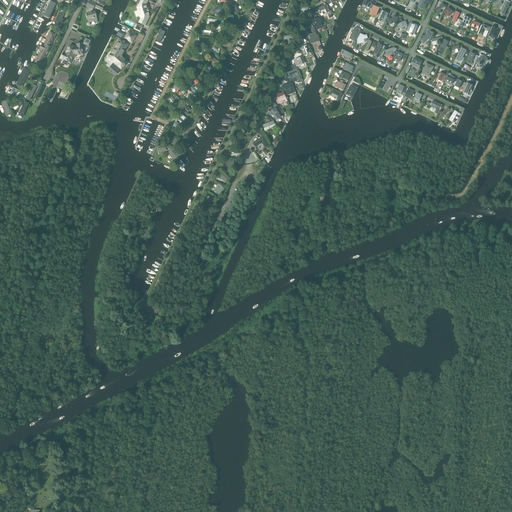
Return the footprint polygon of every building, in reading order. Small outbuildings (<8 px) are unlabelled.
[(104,7),(90,0),(86,7),(87,7),(86,8),(85,9),(85,10),(85,11),(86,15),(87,20),(88,19),(88,22),(95,21),(95,23),(98,23),(97,20),(95,11),(93,12),(92,10),(93,10),(94,6),(102,10),(104,7)] [(139,22),(145,25),(149,16),(148,12),(149,11),(148,9),(147,9),(145,5),(147,1),(144,0),(140,0),(137,7),(138,11),(137,11),(139,16),(140,16),(141,19),(139,22)] [(366,0),(365,0),(362,6),(370,10),(373,3),(366,0)] [(494,2),(493,3),(496,8),(498,7),(497,4),(502,2),(502,1),(503,1),(502,0),(498,0),(496,1),(495,0),(493,0),(493,1),(494,2)] [(506,0),(500,13),(505,15),(510,3),(506,0)] [(56,4),(50,1),(43,15),(49,18),(56,4)] [(443,4),(442,3),(439,5),(440,6),(435,9),(436,12),(437,12),(439,14),(442,13),(441,11),(444,9),(443,8),(445,7),(446,7),(447,5),(443,3),(443,4)] [(330,12),(328,5),(319,8),(321,12),(326,9),(328,13),(330,12)] [(376,16),(379,8),(373,5),(369,15),(372,16),(373,15),(376,16)] [(300,6),(299,10),(303,11),(302,14),(307,15),(308,8),(300,6)] [(449,17),(453,11),(448,7),(443,13),(449,17)] [(384,22),(388,13),(382,10),(378,19),(384,22)] [(58,28),(64,13),(61,11),(55,27),(58,28)] [(455,23),(460,13),(456,11),(452,21),(455,23)] [(398,19),(397,15),(394,17),(394,16),(392,17),(390,18),(389,18),(387,22),(389,22),(389,23),(390,23),(390,24),(396,22),(398,21),(397,19),(398,19)] [(322,23),(320,16),(315,18),(318,29),(325,27),(324,24),(324,22),(322,23)] [(462,21),(460,25),(463,27),(465,23),(469,24),(472,18),(465,16),(464,19),(463,19),(462,21)] [(293,18),(291,25),(299,27),(300,25),(303,26),(304,23),(301,22),(302,21),(293,18)] [(224,19),(219,25),(226,31),(229,28),(225,24),(227,21),(224,19)] [(403,22),(401,20),(397,25),(398,29),(407,26),(405,21),(403,22)] [(410,23),(406,31),(414,34),(418,27),(410,23)] [(482,25),(478,35),(483,37),(483,36),(486,37),(489,31),(489,32),(491,27),(483,24),(483,25),(482,25)] [(361,29),(355,26),(355,28),(354,28),(353,30),(352,29),(351,32),(352,32),(349,39),(353,41),(351,46),(353,47),(361,31),(360,31),(361,29)] [(496,39),(500,29),(493,26),(489,36),(496,39)] [(224,38),(227,35),(220,29),(218,31),(224,38)] [(165,32),(161,30),(156,41),(160,43),(165,32)] [(430,41),(433,35),(434,32),(430,30),(420,40),(423,43),(428,39),(430,41)] [(55,37),(57,32),(54,31),(53,33),(50,31),(47,39),(53,41),(54,39),(55,39),(55,38),(55,37)] [(131,43),(135,36),(129,32),(125,39),(131,43)] [(311,44),(313,44),(315,43),(317,42),(318,42),(320,41),(316,32),(308,35),(311,44)] [(364,35),(360,33),(358,37),(356,41),(357,44),(364,42),(363,39),(367,38),(366,35),(364,35)] [(86,37),(83,44),(90,47),(92,41),(86,37)] [(432,40),(431,40),(431,42),(432,42),(433,45),(436,44),(436,41),(440,40),(442,40),(442,38),(442,37),(432,39),(432,40)] [(214,41),(221,47),(223,45),(217,38),(214,41)] [(51,48),(52,44),(53,41),(47,39),(44,44),(43,44),(41,47),(48,51),(50,47),(51,48)] [(109,55),(109,58),(110,61),(113,62),(121,69),(127,62),(122,58),(121,55),(128,44),(120,39),(112,53),(109,55)] [(440,46),(445,49),(449,42),(443,39),(440,46)] [(367,51),(372,42),(368,40),(363,49),(367,51)] [(63,53),(61,58),(69,62),(72,56),(76,54),(83,53),(85,54),(88,47),(82,45),(82,44),(76,44),(76,45),(76,46),(72,46),(72,47),(71,47),(71,46),(70,46),(69,46),(69,47),(68,47),(68,48),(68,49),(68,50),(67,50),(65,54),(63,53)] [(382,45),(381,45),(379,44),(377,47),(376,48),(374,53),(377,55),(381,48),(382,45)] [(288,54),(290,48),(281,45),(279,51),(280,51),(284,53),(288,54)] [(309,45),(300,48),(304,56),(312,53),(309,45)] [(218,55),(220,53),(215,46),(212,48),(218,55)] [(46,57),(47,54),(48,51),(41,47),(39,51),(41,51),(38,56),(44,59),(45,57),(46,57)] [(387,57),(395,54),(394,52),(395,52),(394,47),(385,50),(387,57)] [(461,62),(467,50),(462,47),(456,59),(461,62)] [(353,59),(355,55),(345,50),(343,54),(353,59)] [(399,61),(403,54),(397,52),(394,59),(399,61)] [(473,61),(476,55),(470,52),(467,59),(473,61)] [(214,64),(217,61),(211,54),(208,56),(214,64)] [(480,67),(488,61),(487,58),(485,56),(483,55),(478,58),(476,63),(480,67)] [(43,64),(43,62),(44,59),(38,56),(35,64),(38,66),(37,67),(40,69),(42,64),(43,64)] [(302,57),(293,60),(296,67),(305,63),(302,57)] [(423,64),(415,60),(411,68),(420,72),(423,64)] [(273,70),(281,68),(279,62),(271,65),(273,70)] [(353,72),(355,67),(347,63),(344,69),(347,71),(348,70),(353,72)] [(429,78),(434,67),(426,63),(421,74),(429,78)] [(293,71),(287,73),(289,76),(289,77),(288,78),(291,80),(292,83),(300,80),(299,75),(297,69),(296,69),(295,66),(294,65),(291,66),(293,71)] [(30,71),(24,68),(15,84),(22,88),(30,71)] [(205,79),(207,77),(201,70),(199,72),(205,79)] [(343,71),(341,70),(339,73),(342,74),(340,77),(342,78),(343,78),(349,80),(351,75),(343,71)] [(440,71),(436,80),(443,83),(444,81),(447,75),(440,71)] [(274,76),(266,75),(265,79),(270,80),(270,83),(273,84),(274,79),(274,76)] [(447,75),(444,81),(446,81),(445,82),(452,85),(455,78),(448,75),(447,75)] [(288,84),(281,86),(282,90),(283,90),(285,89),(287,95),(289,95),(293,94),(295,93),(292,83),(291,81),(290,80),(288,79),(285,77),(283,80),(287,82),(288,84)] [(463,82),(458,79),(456,82),(455,81),(454,85),(454,86),(460,89),(463,82)] [(345,91),(347,85),(339,81),(336,87),(339,89),(339,88),(345,91)] [(471,93),(473,90),(472,90),(474,85),(467,82),(466,84),(464,87),(462,92),(469,95),(471,93)] [(181,93),(183,90),(175,84),(173,87),(181,93)] [(354,98),(359,88),(352,84),(347,95),(354,98)] [(401,95),(404,86),(399,84),(395,92),(401,95)] [(37,87),(33,85),(26,99),(29,101),(37,87)] [(262,85),(260,92),(268,94),(270,87),(262,85)] [(40,99),(45,87),(41,86),(35,97),(40,99)] [(197,95),(199,93),(192,87),(190,89),(197,95)] [(410,99),(411,97),(410,97),(413,91),(408,88),(406,93),(404,96),(410,99)] [(340,101),(344,94),(334,89),(330,95),(340,101)] [(277,98),(275,99),(277,104),(279,103),(279,104),(283,102),(284,103),(287,101),(283,92),(280,94),(276,95),(277,98)] [(419,104),(420,101),(422,95),(417,93),(412,104),(415,105),(416,102),(419,104)] [(175,104),(177,102),(171,95),(169,97),(175,104)] [(6,100),(2,102),(7,117),(12,115),(6,100)] [(438,115),(442,105),(433,101),(430,107),(436,109),(434,113),(438,115)] [(28,104),(24,102),(17,116),(22,118),(28,104)] [(189,112),(191,110),(185,104),(182,106),(189,112)] [(463,113),(465,109),(456,105),(455,107),(461,110),(460,111),(463,113)] [(277,108),(271,111),(276,119),(282,116),(277,108)] [(441,119),(450,110),(448,108),(439,117),(441,119)] [(174,113),(174,112),(167,109),(165,115),(171,118),(174,113)] [(452,122),(458,113),(455,111),(449,120),(452,122)] [(181,131),(183,128),(176,123),(174,125),(181,131)] [(173,145),(178,142),(175,135),(169,138),(173,145)] [(270,146),(265,137),(253,143),(256,148),(262,144),(266,149),(270,146)] [(174,158),(179,155),(174,148),(169,152),(174,158)] [(225,182),(230,178),(224,172),(219,177),(225,182)] [(219,195),(225,188),(220,184),(214,190),(219,195)] [(215,206),(219,201),(213,195),(209,200),(215,206)]
